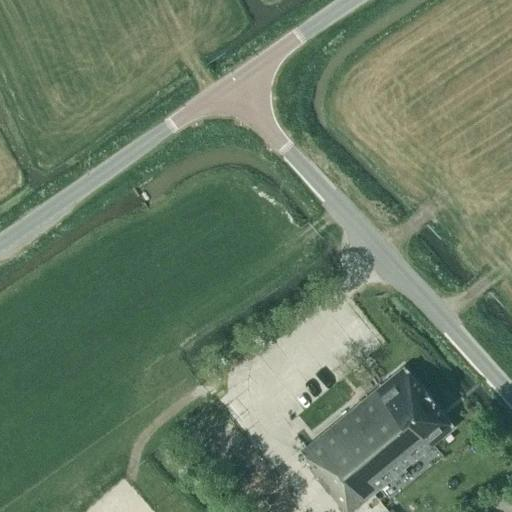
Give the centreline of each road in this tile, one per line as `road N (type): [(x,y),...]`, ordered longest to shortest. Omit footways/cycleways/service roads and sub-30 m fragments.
road 1 (unclassified): [(511,400),(231,88)]
road 2 (unclassified): [(0,246),(231,88)]
road 3 (unclassified): [(231,88),(354,0)]
